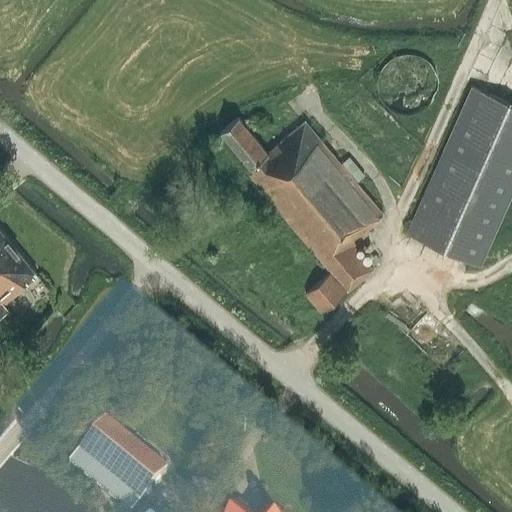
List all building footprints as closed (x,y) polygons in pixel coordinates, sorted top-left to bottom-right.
[(410,55),(407,55),(403,55),(399,56),(395,57),(392,59),(389,61),(386,63),(383,66),(381,70),(379,73),(378,77),(377,80),(377,84),(377,88),(378,92),(379,96),(380,99),(382,102),(385,105),(388,108),(391,110),(394,112),(398,114),(402,115),(405,115),(409,115),(413,114),(417,113),(420,112),(424,110),(427,108),(430,105),(432,102),(434,99),(435,95),(436,91),(437,87),(437,84),(437,80),(436,76),(434,72),(433,69),(430,66),(428,63),(425,61),(422,58),(418,57),(414,56),(410,55)] [(511,103),(473,87),(454,129),(408,233),(481,266),(511,196),(511,103)] [(306,121),(297,129),(268,153),(239,117),(221,132),(255,172),(251,175),(332,271),(307,292),(323,312),(374,268),(354,244),(372,229),(369,226),(384,213),(358,183),(365,177),(349,157),(342,164),(306,121)] [(0,307),(39,274),(0,229),(0,307)] [(105,421),(80,452),(142,503),(167,472),(105,421)]
